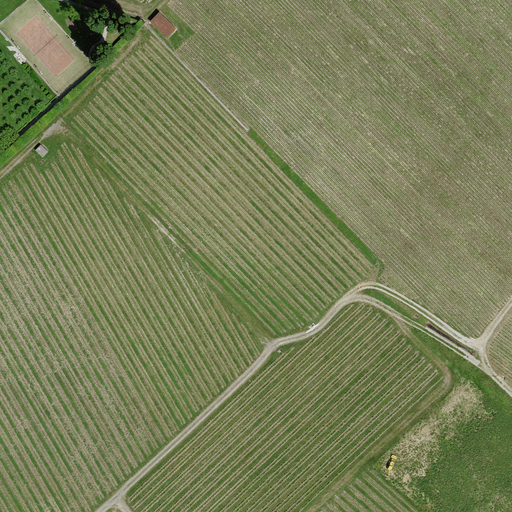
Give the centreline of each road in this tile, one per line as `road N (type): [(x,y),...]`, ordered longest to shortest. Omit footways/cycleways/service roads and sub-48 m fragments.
road 1 (track): [(105,507),(266,351),(310,332),(347,301),(369,298),(478,364)]
road 2 (track): [(393,312),(450,374),(308,511)]
road 3 (track): [(0,175),(146,41)]
